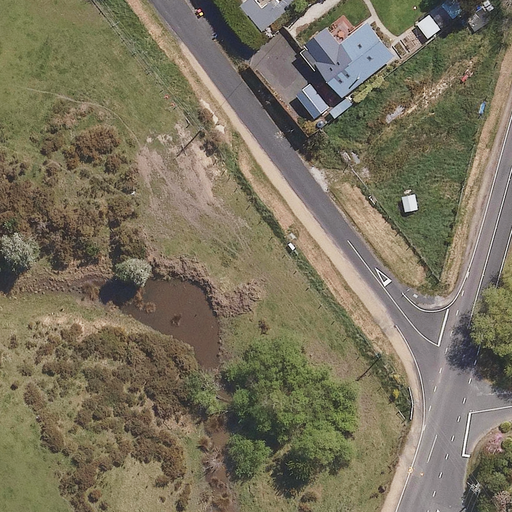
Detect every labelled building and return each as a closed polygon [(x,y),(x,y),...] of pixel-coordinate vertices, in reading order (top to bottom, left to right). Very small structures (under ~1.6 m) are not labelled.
[(276,0),(267,8),(259,0),(251,0),(244,7),(265,32),(289,12),(278,0),(276,0)] [(468,9),(460,0),(451,0),(446,5),(457,19),(468,9)] [(493,15),(482,8),(470,25),(481,33),(493,15)] [(444,30),(433,15),(420,25),(431,40),(444,30)] [(399,57),(373,22),(342,47),(331,33),(306,53),(319,70),(323,67),(347,98),(399,57)] [(327,102),(315,85),(300,95),(313,113),(327,102)]
